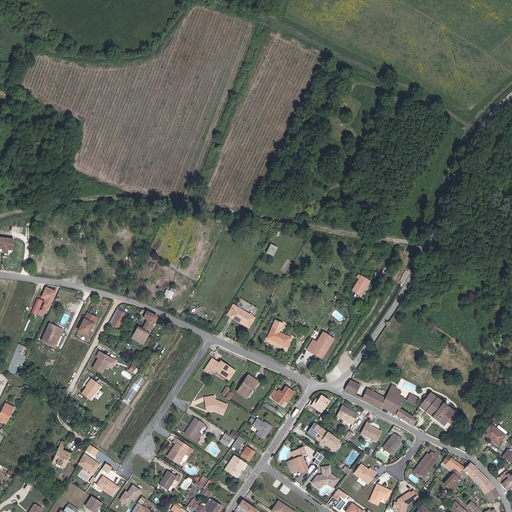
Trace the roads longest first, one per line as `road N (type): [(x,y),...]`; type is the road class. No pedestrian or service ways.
road 1 (unclassified): [(511,100),(479,129),(385,320),(332,387)]
road 2 (residential): [(213,337),(117,295),(0,275)]
road 3 (unknown): [(117,295),(60,404),(69,429)]
road 4 (residential): [(213,337),(142,445)]
road 5 (residential): [(423,434),(492,475),(510,511)]
